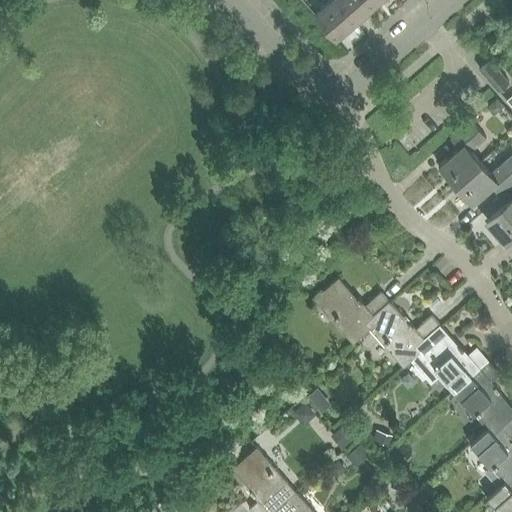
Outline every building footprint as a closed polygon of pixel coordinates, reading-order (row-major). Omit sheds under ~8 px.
[(357,22),(337,0),(331,0),(316,13),(338,38),(357,22)] [(369,0),(337,0),(357,22),(375,6),(369,0)] [(478,69),(498,92),(508,83),(488,60),(478,69)] [(495,97),(484,106),(493,116),(503,107),(495,97)] [(458,146),(438,163),(455,182),(475,164),(479,161),(469,149),(486,135),(471,118),(450,136),(458,146)] [(475,164),(455,182),(471,201),(491,184),(500,193),(511,182),(511,152),(489,172),(479,161),(475,164)] [(511,196),(487,219),(505,240),(511,233),(511,196)] [(353,342),(370,327),(364,320),(389,299),(384,294),(381,290),(365,304),(359,296),(358,297),(339,276),(314,297),(353,342)] [(403,365),(411,359),(420,351),(415,345),(440,323),(432,314),(416,328),(409,320),(408,321),(389,299),(364,320),(370,327),(403,365)] [(440,374),(455,390),(490,358),(478,344),(468,353),(460,344),(459,345),(440,323),(415,345),(420,351),(411,359),(431,382),(440,374)] [(455,390),(487,427),(492,432),(511,414),(511,406),(498,391),(500,390),(492,381),(502,372),(499,368),(490,358),(455,390)] [(311,388),(307,392),(313,399),(317,395),(311,388)] [(305,404),(292,414),(303,426),(315,416),(305,404)] [(470,442),(504,480),(509,486),(511,483),(511,437),(510,436),(511,433),(511,414),(492,432),(487,427),(470,442)] [(425,415),(419,420),(426,428),(432,423),(425,415)] [(332,435),(344,448),(360,433),(349,420),(332,435)] [(92,436),(103,448),(115,438),(104,426),(92,436)] [(376,426),(372,437),(388,443),(392,432),(376,426)] [(359,441),(347,453),(356,463),(369,451),(359,441)] [(247,509),(249,511),(270,511),(295,490),(257,446),(232,468),(251,489),(249,491),(258,500),(247,509)] [(396,474),(392,484),(405,489),(408,479),(396,474)] [(511,511),(511,483),(509,486),(504,480),(487,495),(501,511),(511,511)] [(314,511),(295,490),(270,511),(314,511)]
